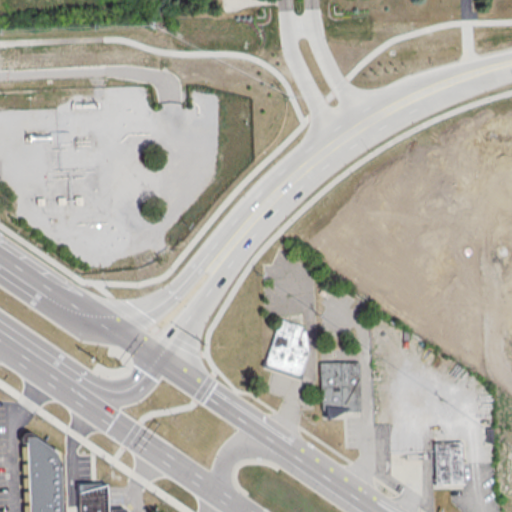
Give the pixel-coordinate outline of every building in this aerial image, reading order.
[(280,320),(304,328),(302,332),(306,332),(310,355),(301,382),(263,369),(280,320)] [(359,363),(361,413),(346,413),(328,423),(327,410),(323,410),(321,364),(359,363)] [(23,511),(21,438),(35,438),(55,452),(61,462),(62,511),(23,511)] [(462,442),(464,482),(436,483),(434,443),(462,442)] [(78,511),(77,483),(106,482),(107,509),(123,508),(127,511),(78,511)]
